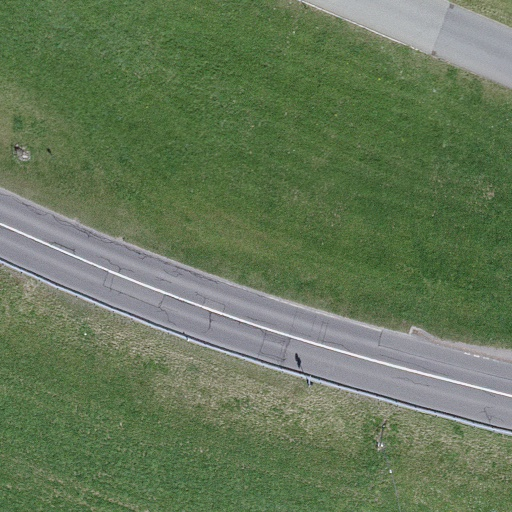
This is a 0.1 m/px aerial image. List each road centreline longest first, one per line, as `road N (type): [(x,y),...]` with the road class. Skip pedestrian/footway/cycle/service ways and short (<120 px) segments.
road 1 (tertiary): [(511,395),(98,268),(0,218)]
road 2 (residential): [(511,55),(372,0)]
